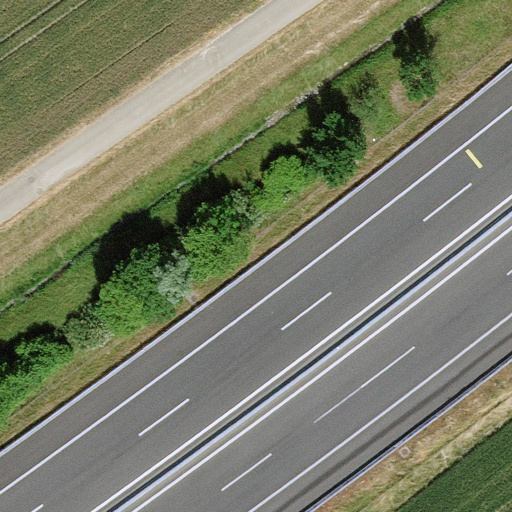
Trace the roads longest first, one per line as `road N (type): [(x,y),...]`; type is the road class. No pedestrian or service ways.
road 1 (motorway): [(511,146),(31,511)]
road 2 (motorway): [(194,511),(511,273)]
road 3 (track): [(292,0),(0,205)]
